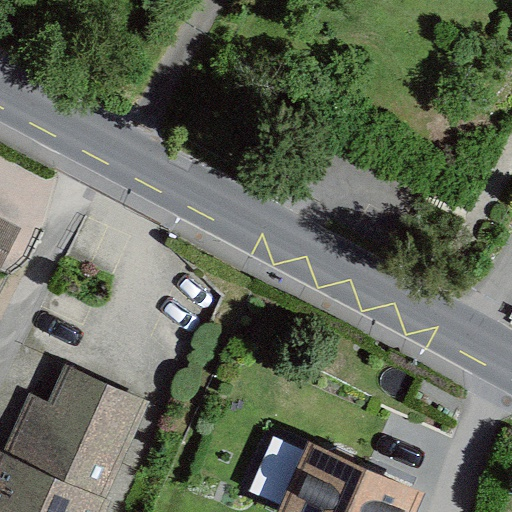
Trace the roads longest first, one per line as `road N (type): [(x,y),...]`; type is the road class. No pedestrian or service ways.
road 1 (unclassified): [(0,94),(511,365)]
road 2 (unknown): [(106,150),(195,0)]
road 3 (unknown): [(508,400),(461,511)]
